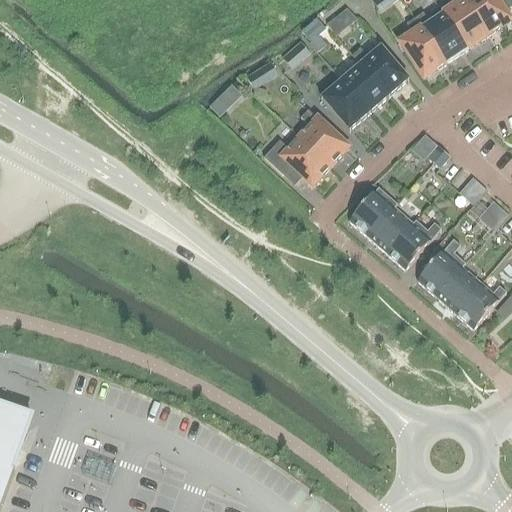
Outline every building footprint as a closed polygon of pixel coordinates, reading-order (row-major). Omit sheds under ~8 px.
[(396,0),(373,0),(371,3),(380,15),(398,2),(396,0)] [(460,0),(463,3),(464,3),(488,38),(510,24),(495,2),(497,0),(460,0)] [(466,53),(488,38),(464,3),(463,3),(442,17),(466,53)] [(445,67),(466,53),(442,17),(429,26),(423,15),(414,21),(445,67)] [(332,20),(325,26),(334,38),(341,32),(332,20)] [(414,21),(406,27),(413,37),(399,46),(423,82),(445,67),(414,21)] [(315,23),(300,36),(309,47),(316,41),(324,34),(315,23)] [(300,45),(290,53),(300,65),(310,57),(300,45)] [(388,100),(408,83),(380,50),(368,61),(360,51),(351,58),(359,68),(360,67),(388,100)] [(269,66),(255,74),(263,87),(277,79),(269,66)] [(368,117),(388,100),(360,67),(359,68),(341,84),(368,117)] [(341,84),(321,101),(348,134),(368,117),(341,84)] [(220,100),(210,110),(219,119),(229,109),(220,100)] [(330,170),(348,150),(317,121),(316,121),(307,113),(300,121),(309,129),(299,140),(330,170)] [(299,140),(288,152),(279,143),(263,160),(282,178),(290,168),(312,189),(330,170),(299,140)] [(437,149),(427,161),(433,166),(443,154),(437,149)] [(443,154),(433,166),(439,172),(449,160),(443,154)] [(472,182),(464,191),(477,202),(483,196),(486,193),(472,182)] [(378,191),(348,224),(367,241),(393,211),(394,211),(397,207),(378,191)] [(493,205),(479,222),(493,234),(507,217),(493,205)] [(367,241),(386,257),(412,227),(394,211),(393,211),(367,241)] [(386,257),(394,265),(404,274),(441,232),(434,226),(427,234),(415,224),(412,227),(386,257)] [(453,243),(417,284),(436,301),(462,271),(462,270),(465,267),(453,257),(460,249),(453,243)] [(480,287),(462,271),(436,301),(454,317),(480,287)] [(492,297),(480,287),(454,317),(473,333),(506,295),(498,289),(492,297)] [(511,302),(509,299),(496,315),(503,322),(511,313),(511,302)] [(0,511),(14,473),(12,472),(31,419),(0,408),(0,511)]
